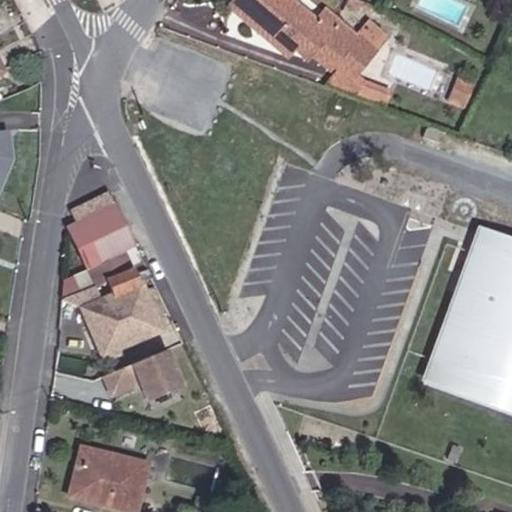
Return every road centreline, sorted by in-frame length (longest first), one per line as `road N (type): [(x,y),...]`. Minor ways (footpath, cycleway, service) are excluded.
road 1 (residential): [(6,511),(44,237),(66,144),(95,82)]
road 2 (residential): [(221,364),(258,340),(281,305),(325,177),(342,154),(399,144),(511,181)]
road 3 (residential): [(221,364),(95,82)]
road 4 (unknown): [(301,379),(344,373),(400,219),(393,204),(323,183)]
road 5 (residential): [(292,511),(221,364)]
